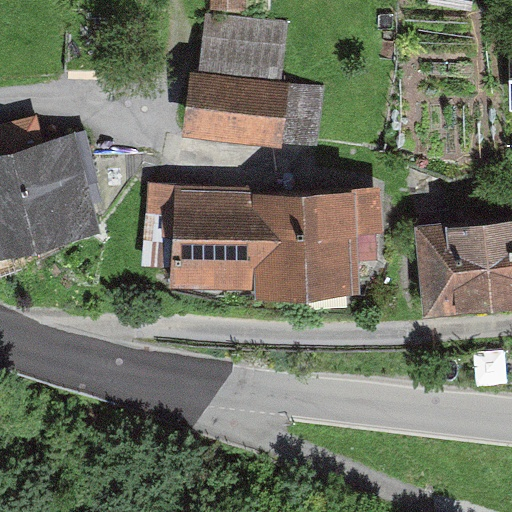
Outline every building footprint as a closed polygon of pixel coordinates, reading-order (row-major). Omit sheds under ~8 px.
[(210,0),(211,9),(245,9),(245,0),(210,0)] [(279,94),(196,91),(194,137),(277,140),(279,94)] [(60,166),(0,166),(0,271),(61,270),(60,166)] [(355,194),(176,195),(176,304),(356,303),(355,194)] [(511,210),(412,220),(419,299),(511,290),(511,210)]
